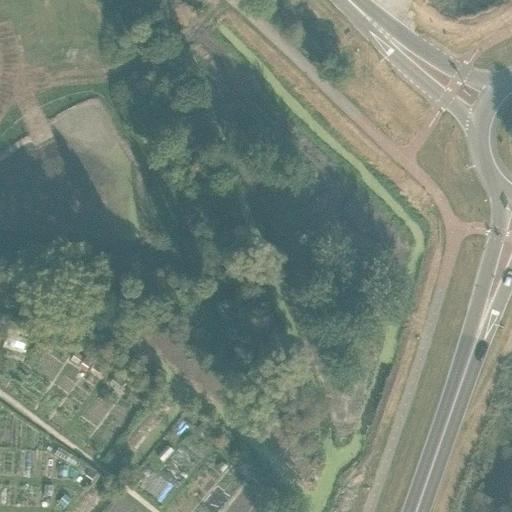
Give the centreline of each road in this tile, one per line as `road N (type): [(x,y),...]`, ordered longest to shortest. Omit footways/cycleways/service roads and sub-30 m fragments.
road 1 (primary): [(415,511),(475,340)]
road 2 (primary): [(504,192),(475,340)]
road 3 (secondary): [(381,30),(400,62),(478,125)]
road 4 (secondary): [(494,92),(381,30)]
